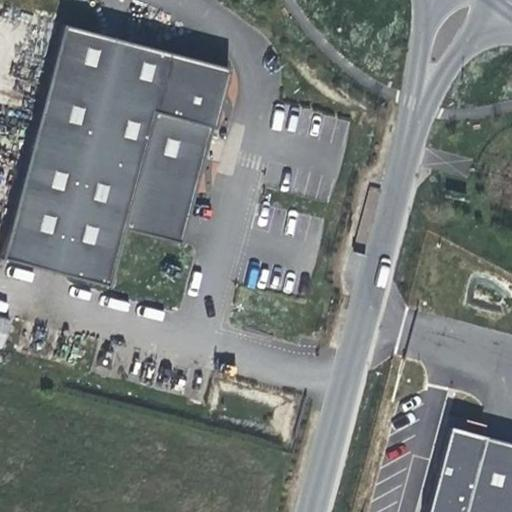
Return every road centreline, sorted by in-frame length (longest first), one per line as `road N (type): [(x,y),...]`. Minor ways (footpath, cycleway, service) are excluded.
road 1 (unclassified): [(418,94),(307,511)]
road 2 (unclassified): [(418,94),(461,46),(511,15)]
